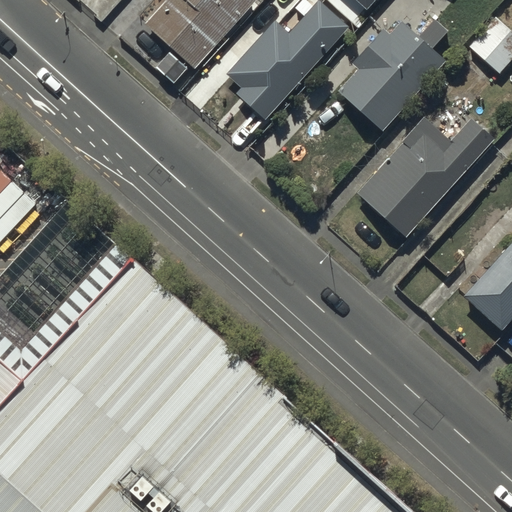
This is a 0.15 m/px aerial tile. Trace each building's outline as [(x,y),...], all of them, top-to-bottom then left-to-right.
[(195,69),(257,0),(166,0),(145,24),(195,69)] [(320,0),(318,0),(289,32),(275,20),(226,74),(242,88),(237,94),(266,120),(350,27),(320,0)] [(511,56),(511,24),(496,10),(469,42),(501,69),(511,56)] [(390,34),(384,29),(352,64),(358,69),(339,91),(383,131),(446,61),(433,49),(448,32),(435,19),(419,36),(402,21),(390,34)] [(450,134),(424,110),(358,187),(407,228),(495,131),(472,111),(450,134)] [(511,235),(464,288),(501,322),(511,309),(511,235)] [(0,511),(434,511),(132,238),(19,363),(0,345),(0,511)]
